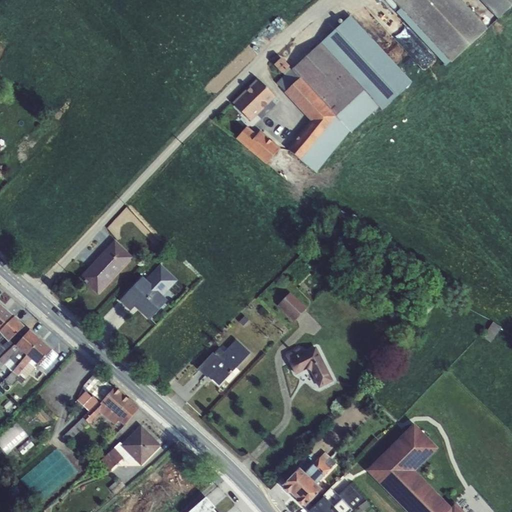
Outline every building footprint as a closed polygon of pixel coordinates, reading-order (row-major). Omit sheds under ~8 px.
[(393,0),(451,62),(488,28),(461,0),(393,0)] [(511,0),(481,0),(498,19),(511,5),(511,0)] [(379,107),(382,110),(412,82),(351,16),(321,43),(364,90),(379,107)] [(364,90),(321,43),(293,69),(301,77),(336,116),(364,90)] [(282,73),(290,66),(281,58),(274,65),(282,73)] [(301,77),(293,69),(290,66),(282,73),(284,75),(277,83),(285,92),(301,77)] [(336,116),(301,77),(285,92),(311,121),(288,149),(300,159),(336,116)] [(275,97),(258,79),(233,103),(250,121),(275,97)] [(379,107),(364,90),(336,116),(300,159),(316,172),(351,130),(352,131),(379,107)] [(247,126),(236,139),(266,164),(281,148),(260,131),(257,134),(247,126)] [(79,278),(98,295),(133,257),(115,240),(79,278)] [(143,276),(120,300),(130,310),(134,306),(149,320),(168,300),(163,295),(178,280),(161,264),(146,279),(143,276)] [(277,305),(294,320),(307,307),(290,291),(277,305)] [(0,330),(15,316),(0,303),(0,330)] [(0,332),(9,341),(24,326),(15,316),(0,330),(0,332)] [(239,322),(244,327),(250,321),(245,317),(239,322)] [(483,337),(491,342),(501,327),(493,322),(483,337)] [(16,346),(30,330),(24,326),(9,341),(0,332),(0,358),(15,345),(16,346)] [(30,330),(16,346),(27,355),(41,340),(30,330)] [(41,340),(27,355),(38,365),(52,349),(41,340)] [(207,378),(209,376),(219,386),(250,353),(236,340),(224,352),(220,347),(214,353),(213,352),(197,369),(207,378)] [(27,355),(16,346),(15,345),(0,358),(0,368),(11,359),(18,365),(27,355)] [(298,347),(285,354),(295,375),(303,371),(311,373),(319,389),(334,381),(316,346),(304,351),(300,347),(298,347)] [(58,355),(52,349),(38,365),(27,355),(18,365),(13,371),(11,370),(7,374),(9,375),(6,379),(12,384),(17,379),(22,383),(37,368),(42,373),(58,355)] [(100,400),(101,401),(114,388),(96,372),(84,386),(100,400)] [(118,421),(124,425),(140,408),(115,387),(114,388),(101,401),(100,400),(83,417),(89,423),(100,412),(115,425),(118,421)] [(89,423),(83,417),(63,437),(68,442),(89,423)] [(14,421),(0,433),(0,445),(7,454),(28,436),(14,421)] [(460,511),(454,505),(451,508),(415,471),(438,448),(414,423),(366,471),(407,511),(460,511)] [(135,459),(141,466),(161,445),(141,425),(122,444),(121,445),(135,459)] [(18,449),(22,455),(34,445),(29,439),(18,449)] [(123,458),(129,464),(135,459),(121,445),(122,444),(120,442),(114,448),(101,460),(110,470),(123,458)] [(77,471),(57,448),(21,478),(41,501),(77,471)] [(305,473),(310,477),(329,457),(325,452),(319,458),(305,473)] [(329,457),(310,477),(316,484),(336,463),(329,457)] [(279,480),(283,486),(295,473),(290,468),(279,480)] [(283,486),(293,495),(310,477),(305,473),(300,468),(295,473),(283,486)] [(316,484),(310,477),(293,495),(305,507),(322,489),(316,484)] [(109,488),(114,494),(125,485),(119,479),(109,488)] [(344,497),(350,502),(359,493),(354,488),(344,497)] [(330,489),(317,502),(324,511),(333,511),(334,511),(327,503),(328,501),(327,500),(334,493),(330,489)] [(367,500),(357,507),(360,511),(361,511),(370,505),(367,500)] [(306,511),(324,511),(317,502),(306,511)]
